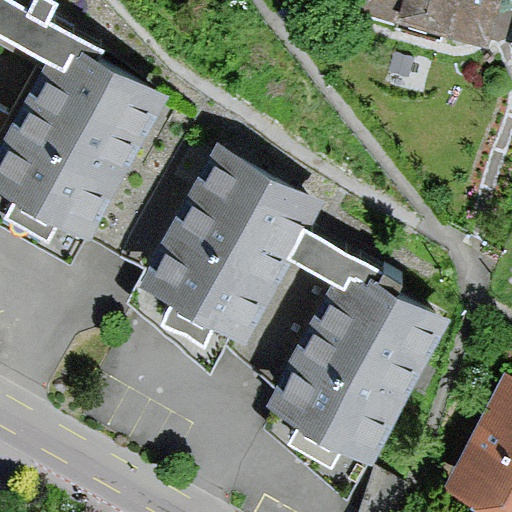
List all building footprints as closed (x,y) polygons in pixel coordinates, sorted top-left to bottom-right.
[(383,0),(400,5),(395,24),(441,38),(447,18),(481,28),(489,0),(383,0)] [(154,88),(66,39),(0,156),(0,162),(85,210),(154,88)] [(0,123),(9,108),(0,102),(0,123)] [(309,195),(223,147),(155,269),(270,334),(295,289),(266,272),(309,195)] [(374,278),(351,265),(282,386),(367,434),(436,313),(393,288),(403,271),(384,260),(374,278)] [(511,511),(511,383),(462,471),(511,498),(511,505),(508,511),(511,511)] [(395,511),(406,482),(377,464),(362,507),(359,511),(395,511)]
